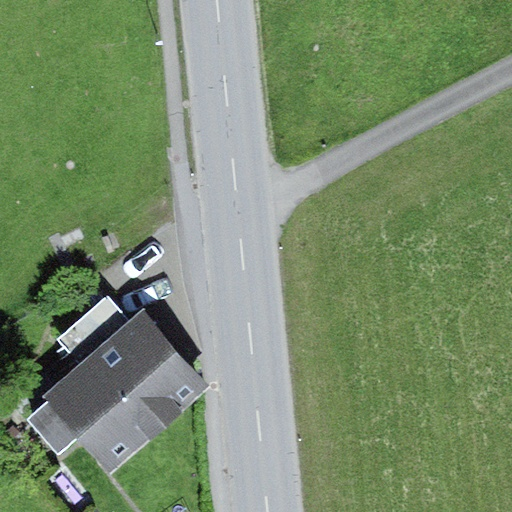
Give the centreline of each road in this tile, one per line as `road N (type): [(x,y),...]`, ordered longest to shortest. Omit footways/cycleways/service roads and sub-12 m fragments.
road 1 (primary): [(218,0),(267,511)]
road 2 (track): [(511,72),(349,165),(240,214)]
